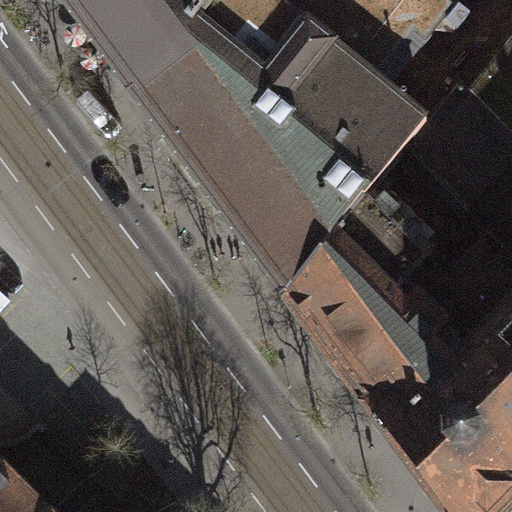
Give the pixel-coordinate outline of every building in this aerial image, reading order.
[(511,0),(67,0),(132,86),(289,296),(374,190),(408,148),(428,124),(388,91),(437,31),(456,34),(470,16),(458,5),(461,0),(511,0)] [(511,19),(461,82),(511,133),(511,19)] [(511,158),(511,133),(461,82),(428,124),(408,148),(466,206),(511,158)] [(498,511),(511,498),(511,254),(490,231),(444,279),(427,262),(437,252),(374,190),(289,296),(332,354),(328,364),(339,378),(350,377),(364,396),(377,413),(370,418),(386,438),(392,434),(451,511),(450,511),(498,511)] [(0,511),(39,511),(0,473),(0,511)]
